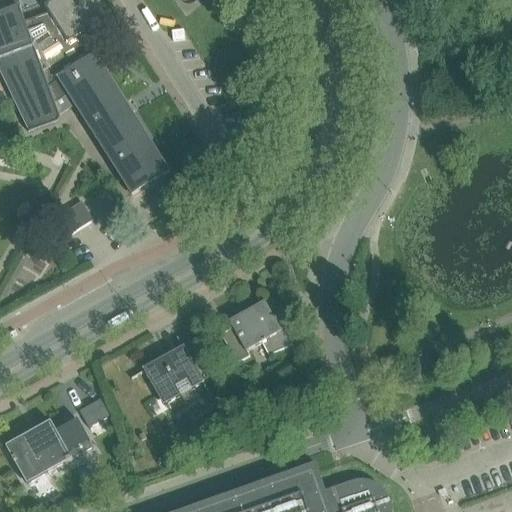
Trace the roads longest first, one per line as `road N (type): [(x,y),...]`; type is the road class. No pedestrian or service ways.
road 1 (tertiary): [(0,388),(238,254),(306,198),(335,140),(340,79),(321,0)]
road 2 (tertiary): [(297,0),(318,80),(317,108),(289,185),(228,238),(0,362)]
road 3 (residential): [(382,0),(397,107),(333,299),(345,377)]
road 4 (residential): [(126,511),(341,440),(355,416),(345,377)]
road 5 (unclassified): [(219,129),(132,0)]
